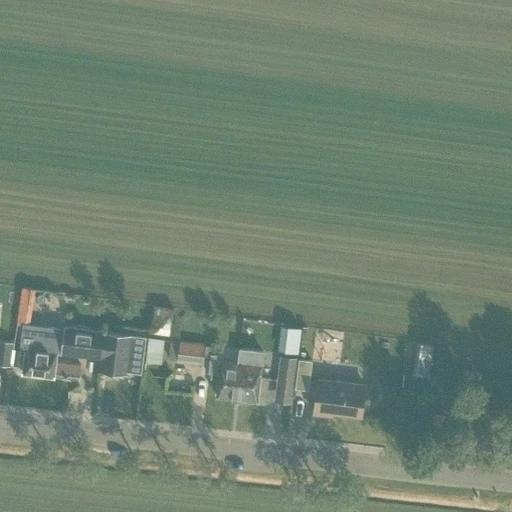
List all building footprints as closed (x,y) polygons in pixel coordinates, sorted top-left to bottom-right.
[(147,309),(144,331),(158,333),(161,311),(147,309)] [(0,331),(9,331),(8,312),(0,312),(0,331)] [(146,337),(65,326),(65,328),(23,323),(20,348),(25,349),(22,372),(53,376),(58,345),(89,349),(88,356),(101,358),(99,371),(127,375),(127,371),(141,373),(146,337)] [(164,338),(148,336),(145,361),(161,363),(164,338)] [(205,342),(179,339),(177,359),(203,362),(205,342)] [(411,340),(412,368),(430,367),(430,340),(411,340)] [(2,341),(0,352),(0,363),(10,365),(13,342),(2,341)] [(239,349),(238,362),(234,397),(257,400),(262,353),(239,349)] [(216,395),(234,397),(238,362),(221,360),(222,354),(214,353),(211,353),(209,371),(219,372),(216,395)] [(297,356),(279,354),(273,400),(291,403),(297,356)] [(299,358),(295,387),(308,389),(312,360),(299,358)] [(406,391),(423,391),(424,370),(406,370),(406,391)] [(361,414),(364,384),(318,378),(313,412),(331,414),(332,410),(361,414)] [(445,413),(448,390),(436,389),(433,411),(445,413)]
